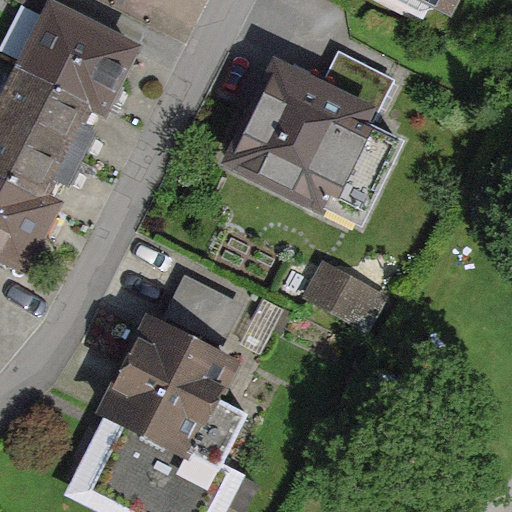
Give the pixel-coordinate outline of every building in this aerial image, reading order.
[(465,0),(405,0),(454,24),(465,0)] [(126,56),(39,14),(14,65),(101,108),(126,56)] [(101,108),(14,65),(0,92),(0,121),(76,159),(101,108)] [(369,121),(260,68),(207,175),(315,229),(369,121)] [(76,159),(0,121),(0,185),(51,210),(76,159)] [(51,210),(0,185),(0,249),(25,262),(51,210)] [(306,301),(368,336),(387,302),(325,267),(306,301)] [(186,281),(167,321),(226,348),(244,308),(186,281)] [(236,378),(149,335),(112,411),(199,454),(236,378)]
